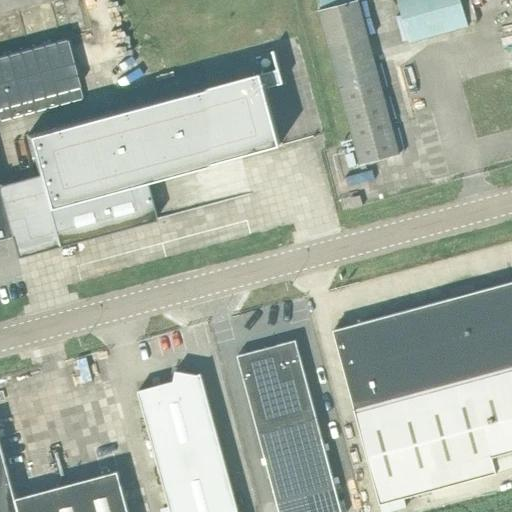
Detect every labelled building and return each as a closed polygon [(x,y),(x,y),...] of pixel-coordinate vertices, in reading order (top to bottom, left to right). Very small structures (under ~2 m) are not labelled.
[(360,165),(399,154),(358,0),(355,0),(319,10),(360,165)] [(478,23),(471,0),(397,0),(410,42),(478,23)] [(66,39),(0,56),(0,120),(82,98),(79,86),(66,39)] [(261,72),(27,135),(37,174),(51,225),(57,246),(56,246),(56,247),(156,220),(145,180),(280,144),(261,72)] [(361,178),(390,172),(388,162),(359,168),(361,178)] [(353,208),(362,206),(360,195),(350,198),(353,208)] [(0,238),(11,236),(0,196),(0,238)] [(380,504),(497,472),(492,456),(511,450),(511,281),(358,323),(359,327),(350,329),(333,329),(339,349),(355,409),(380,504)] [(329,327),(346,321),(341,304),(321,311),(319,302),(303,308),(314,343),(333,337),(329,327)] [(246,353),(237,355),(239,362),(243,375),(258,433),(264,456),(277,503),(279,511),(341,511),(335,487),(322,440),(316,417),(301,359),(295,340),(246,353)] [(138,390),(143,410),(169,511),(237,511),(206,392),(200,373),(197,374),(176,371),(174,380),(138,390)] [(18,511),(15,497),(0,440),(0,511),(18,511)] [(15,497),(18,511),(129,511),(118,470),(15,497)]
